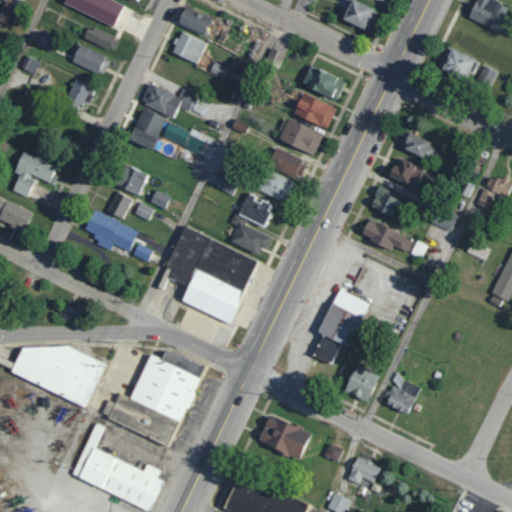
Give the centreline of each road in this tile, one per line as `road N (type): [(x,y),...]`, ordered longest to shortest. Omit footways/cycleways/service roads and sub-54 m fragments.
road 1 (primary): [(180,511),(429,0)]
road 2 (residential): [(10,332),(165,0)]
road 3 (residential): [(511,498),(249,369)]
road 4 (residential): [(249,369),(0,246)]
road 5 (residential): [(393,73),(247,0)]
road 6 (residential): [(0,332),(160,328)]
road 7 (residential): [(511,137),(393,73)]
